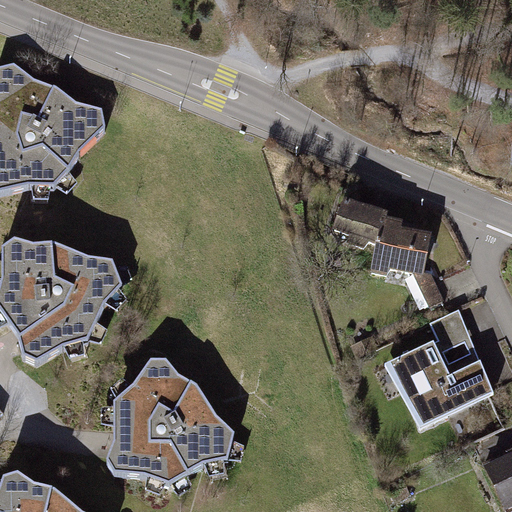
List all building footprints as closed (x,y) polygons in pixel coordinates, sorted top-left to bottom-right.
[(106,134),(102,115),(76,109),(55,93),(34,86),(14,70),(0,73),(0,198),(29,192),(55,192),(72,174),(80,159),(106,134)] [(389,217),(346,202),(333,235),(376,253),(389,217)] [(408,223),(389,217),(376,253),(372,279),(407,285),(421,315),(445,306),(428,268),(434,240),(404,232),(408,223)] [(15,245),(2,254),(2,285),(0,291),(0,318),(18,344),(23,362),(37,369),(65,353),(89,346),(106,309),(123,292),(113,266),(90,263),(55,249),(31,251),(15,245)] [(477,339),(421,365),(446,419),(502,393),(477,339)] [(168,366),(152,366),(132,392),(113,408),(114,447),(107,466),(115,480),(145,482),(170,491),(205,472),(230,466),(237,440),(218,423),(198,392),(180,382),(168,366)] [(511,511),(511,461),(484,475),(501,511),(511,511)] [(18,479),(2,484),(0,491),(0,511),(76,511),(55,495),(35,491),(18,479)]
